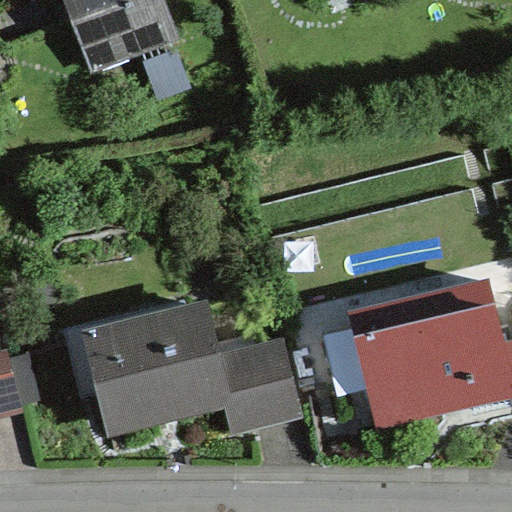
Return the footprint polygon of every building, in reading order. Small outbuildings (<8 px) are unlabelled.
[(155,0),(73,0),(100,67),(103,66),(96,49),(136,33),(142,49),(171,38),(155,0)] [(416,310),(355,324),(379,422),(444,407),(443,402),(511,385),(511,373),(506,349),(490,282),(413,300),(416,310)] [(229,395),(221,363),(208,308),(88,336),(109,424),(226,396),(229,395)] [(301,416),(284,347),(221,363),(229,395),(226,396),(235,432),(301,416)] [(0,410),(19,406),(5,352),(0,353),(0,410)]
